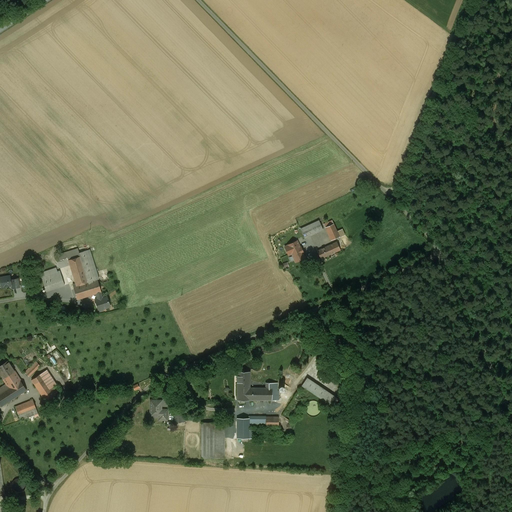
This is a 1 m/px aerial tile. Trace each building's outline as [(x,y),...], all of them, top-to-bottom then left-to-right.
[(319,234),(315,223),(297,232),(302,242),(319,234)] [(334,234),(329,224),(320,228),(328,244),(341,237),(339,232),(334,234)] [(295,263),(302,260),(301,257),(305,256),(298,241),(287,246),(295,263)] [(342,251),(338,242),(318,251),(322,261),(342,251)] [(98,293),(87,253),(65,259),(73,288),(70,289),(77,314),(105,306),(102,292),(98,293)] [(61,289),(55,270),(36,276),(42,295),(61,289)] [(18,274),(0,277),(0,283),(1,288),(11,287),(12,289),(21,288),(18,274)] [(36,368),(32,363),(19,375),(24,380),(36,368)] [(0,409),(24,394),(5,364),(0,367),(0,383),(2,386),(0,387),(0,409)] [(54,388),(44,373),(27,384),(42,406),(50,401),(45,394),(54,388)] [(247,373),(232,374),(232,404),(274,403),(274,389),(247,390),(247,373)] [(303,380),(297,390),(328,410),(334,401),(303,380)] [(300,401),(292,395),(276,418),(284,423),(300,401)] [(181,426),(181,417),(171,417),(171,411),(158,411),(158,400),(145,400),(145,423),(169,423),(169,426),(181,426)] [(34,417),(29,402),(11,409),(16,423),(34,417)] [(274,429),(274,418),(232,419),(233,443),(251,442),(251,430),(274,429)] [(197,423),(198,462),(223,462),(222,432),(207,433),(207,423),(197,423)] [(25,482),(24,480),(22,478),(19,478),(17,478),(15,479),(13,481),(12,483),(12,485),(12,487),(13,489),(15,491),(17,492),(19,492),(21,492),(23,491),(25,489),(26,487),(26,484),(25,482)]
